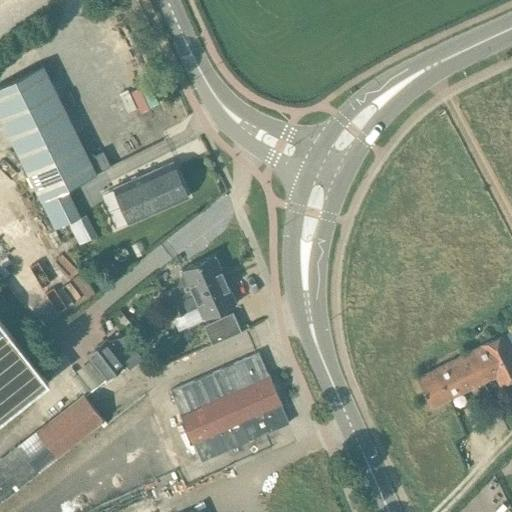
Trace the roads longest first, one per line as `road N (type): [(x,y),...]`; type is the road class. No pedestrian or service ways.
road 1 (tertiary): [(386,511),(314,345),(304,291),(303,255),(329,170)]
road 2 (tertiary): [(329,170),(224,108),(165,0)]
road 3 (tertiary): [(329,170),(391,94),(511,30)]
